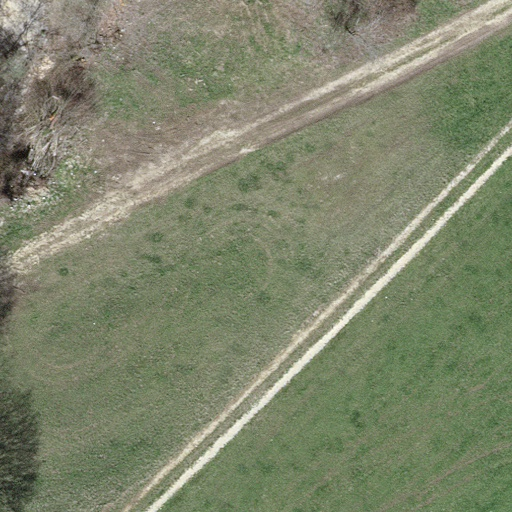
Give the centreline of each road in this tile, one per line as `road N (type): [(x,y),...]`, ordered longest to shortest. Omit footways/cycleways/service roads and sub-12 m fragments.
road 1 (track): [(505,0),(0,269)]
road 2 (track): [(511,135),(145,511)]
